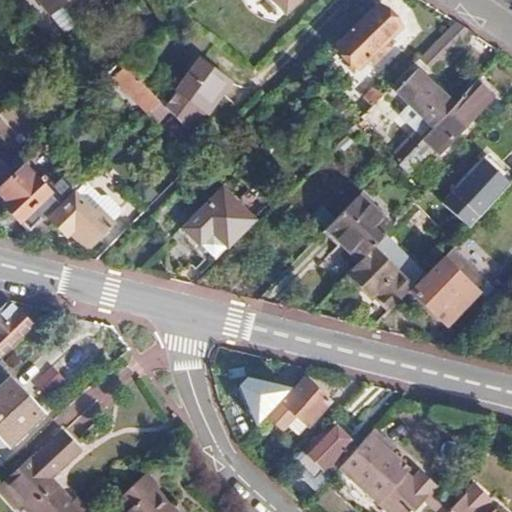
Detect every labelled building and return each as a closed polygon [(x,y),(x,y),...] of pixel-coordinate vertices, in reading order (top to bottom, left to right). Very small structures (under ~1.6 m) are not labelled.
[(0,0),(0,39),(8,49),(43,21),(29,3),(33,0),(0,0)] [(270,0),(283,15),(299,0),(270,0)] [(400,28),(378,7),(337,48),(358,69),(400,28)] [(456,22),(416,61),(429,74),(469,35),(456,22)] [(177,90),(165,108),(192,133),(207,111),(209,113),(231,80),(198,57),(175,89),(177,90)] [(111,90),(117,84),(148,114),(159,103),(122,67),(104,84),(111,90)] [(417,70),(398,91),(435,126),(454,105),(417,70)] [(476,82),(454,105),(435,126),(412,151),(401,163),(416,180),(493,98),(476,82)] [(384,93),(375,84),(363,96),(372,105),(384,93)] [(384,93),(372,105),(362,115),(373,130),(396,106),(384,93)] [(412,151),(404,143),(393,154),(396,157),(401,163),(412,151)] [(23,166),(0,187),(0,192),(8,201),(4,204),(30,231),(74,188),(63,176),(51,186),(42,177),(38,181),(23,166)] [(259,215),(228,185),(190,224),(205,239),(213,231),(228,246),(259,215)] [(486,210),(460,185),(436,209),(463,234),(486,210)] [(76,193),(50,218),(67,235),(71,232),(87,247),(113,222),(99,208),(95,212),(76,193)] [(392,227),(359,196),(328,228),(362,259),(373,248),(392,227)] [(362,259),(349,273),(377,299),(379,298),(391,309),(414,286),(373,248),(362,259)] [(443,258),(412,290),(447,323),(478,290),(443,258)] [(20,314),(6,300),(0,306),(0,352),(31,323),(21,313),(20,314)] [(38,355),(21,372),(46,397),(63,379),(38,355)] [(259,363),(245,378),(267,397),(274,404),(289,388),(259,363)] [(46,412),(10,374),(0,384),(0,436),(10,447),(46,412)] [(343,386),(309,376),(271,416),(282,426),(295,413),(303,421),(299,425),(303,429),(343,386)] [(245,378),(239,385),(260,405),(267,397),(245,378)] [(56,418),(69,430),(90,407),(101,416),(116,400),(92,379),(56,418)] [(267,397),(260,405),(234,431),(242,441),(274,404),(267,397)] [(317,436),(316,434),(289,462),(314,487),(310,491),(313,494),(332,473),(326,467),(351,443),(345,437),(353,429),(340,416),(334,421),(332,420),(317,436)] [(377,424),(342,462),(394,511),(409,511),(424,497),(435,486),(438,484),(422,469),(414,477),(406,470),(411,464),(393,447),(397,443),(377,424)] [(34,459),(32,458),(1,487),(21,508),(25,505),(32,511),(84,511),(50,477),(80,448),(63,431),(34,459)] [(144,472),(112,503),(119,511),(167,511),(165,509),(169,506),(153,490),(156,486),(144,472)] [(446,511),(504,511),(496,505),(491,511),(483,504),(491,495),(476,482),(454,505),(446,511)] [(424,497),(432,504),(443,494),(435,486),(424,497)] [(432,504),(440,511),(446,511),(454,505),(443,494),(432,504)]
